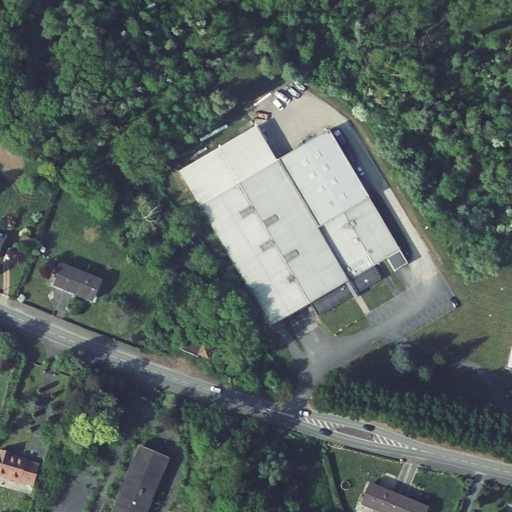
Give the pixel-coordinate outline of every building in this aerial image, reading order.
[(396,272),(408,264),(372,203),(329,130),(277,162),(199,206),(271,327),(310,304),(318,316),(381,279),(373,266),(387,258),(396,272)] [(54,281),(56,281),(62,267),(63,265),(61,265),(54,281)] [(98,280),(63,265),(62,267),(97,282),(98,280)] [(56,281),(75,289),(75,287),(92,293),(97,282),(62,267),(56,281)] [(92,300),(94,294),(92,293),(75,287),(75,289),(56,281),(54,281),(53,284),(92,300)] [(179,349),(198,357),(198,355),(207,359),(212,349),(203,345),(204,342),(185,334),(179,349)] [(138,445),(110,511),(113,511),(141,446),(138,445)] [(141,446),(113,511),(143,511),(166,457),(141,446)] [(11,452),(0,449),(0,475),(33,485),(39,464),(26,460),(26,459),(11,455),(11,452)] [(166,457),(143,511),(146,511),(169,458),(166,457)] [(364,502),(390,511),(397,494),(372,484),(364,502)] [(417,511),(421,504),(397,494),(390,511),(389,511),(417,511)]
